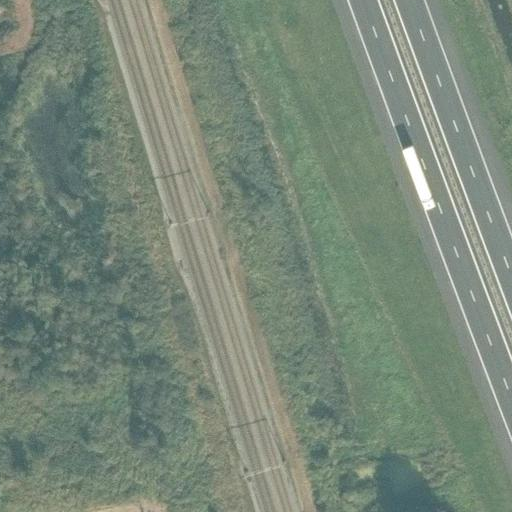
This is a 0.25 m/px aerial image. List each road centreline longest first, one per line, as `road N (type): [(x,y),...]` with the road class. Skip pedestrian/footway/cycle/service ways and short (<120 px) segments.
road 1 (motorway): [(359,0),(511,409)]
road 2 (motorway): [(511,267),(412,0)]
